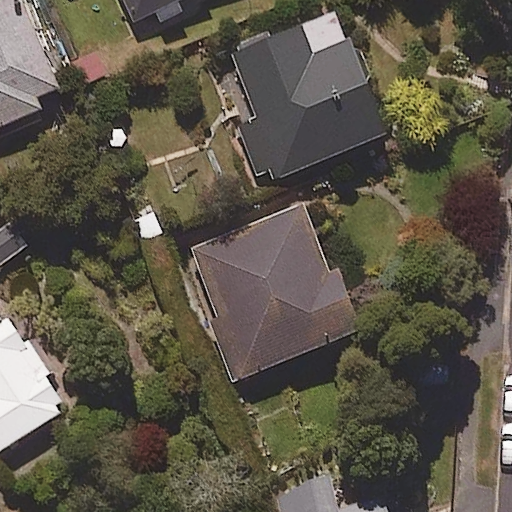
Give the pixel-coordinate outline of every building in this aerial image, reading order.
[(0,0),(0,127),(47,107),(42,96),(66,85),(30,2),(29,0),(0,0)] [(165,24),(189,13),(183,1),(185,0),(127,0),(138,22),(160,12),(165,24)] [(398,132),(349,6),(234,50),(246,80),(225,89),(262,184),(398,132)] [(337,269),(310,201),(198,246),(249,374),(371,326),(347,265),(337,269)] [(0,267),(33,244),(15,220),(0,231),(0,267)] [(0,452),(73,407),(16,314),(1,324),(0,323),(0,452)] [(348,506),(339,473),(295,484),(302,511),(398,511),(394,494),(348,506)]
